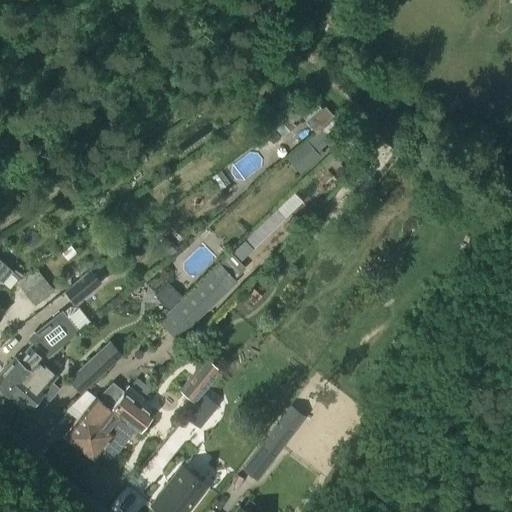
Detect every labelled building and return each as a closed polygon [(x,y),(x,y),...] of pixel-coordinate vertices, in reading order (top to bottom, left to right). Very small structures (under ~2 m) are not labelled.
[(262,103),(275,93),(262,75),(248,85),(262,103)] [(277,118),(294,106),(286,96),(270,109),(277,118)] [(312,99),(269,134),(276,142),(296,125),(294,122),(301,116),(305,121),(315,132),(333,116),(325,107),(322,109),(312,99)] [(320,129),(290,155),(304,171),(320,157),(317,153),(331,141),(320,129)] [(288,243),(297,251),(313,234),(304,225),(288,243)] [(174,252),(163,240),(158,245),(169,257),(174,252)] [(71,246),(61,254),(66,260),(76,253),(71,246)] [(0,281),(2,283),(13,269),(0,257),(0,281)] [(176,340),(236,283),(219,264),(158,321),(176,340)] [(45,279),(36,267),(16,282),(25,294),(34,305),(54,290),(45,279)] [(75,306),(102,283),(90,269),(63,292),(75,306)] [(167,311),(181,297),(167,285),(155,298),(167,311)] [(253,306),(259,300),(246,287),(239,293),(253,306)] [(35,367),(47,358),(46,356),(78,332),(64,314),(39,331),(31,339),(34,341),(18,359),(15,356),(0,373),(0,386),(9,395),(27,374),(28,375),(35,367)] [(80,392),(106,368),(121,354),(110,342),(69,380),(80,392)] [(56,376),(41,363),(47,358),(35,367),(28,375),(27,374),(9,395),(11,396),(27,410),(37,399),(44,405),(58,389),(51,383),(56,376)] [(195,403),(221,371),(206,359),(180,391),(195,403)] [(137,376),(130,385),(143,396),(151,386),(137,376)] [(64,437),(77,447),(108,409),(118,397),(122,392),(111,383),(96,399),(95,398),(64,437)] [(150,414),(122,392),(109,409),(108,409),(77,447),(93,460),(98,453),(108,461),(134,428),(137,431),(150,414)] [(204,394),(185,416),(199,427),(217,405),(204,394)] [(259,444),(241,468),(256,479),(274,456),(259,444)] [(182,465),(150,505),(158,511),(185,511),(207,486),(182,465)]
